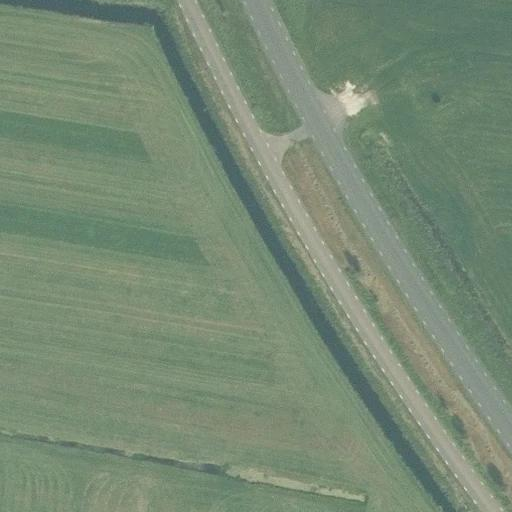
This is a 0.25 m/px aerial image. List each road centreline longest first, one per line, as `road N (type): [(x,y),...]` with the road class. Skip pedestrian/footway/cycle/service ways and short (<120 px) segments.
road 1 (unclassified): [(493,511),(349,306),(186,0)]
road 2 (primary): [(511,433),(389,249),(255,0)]
